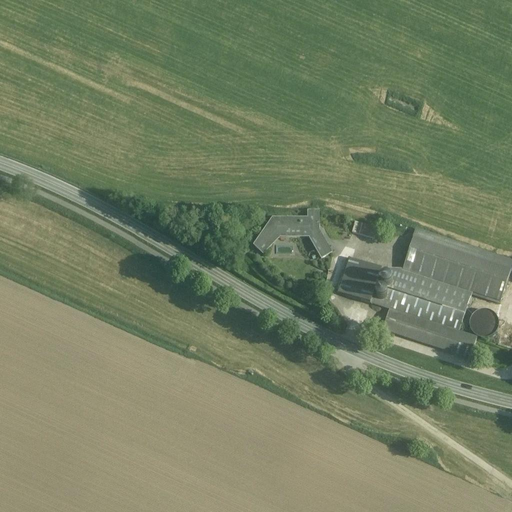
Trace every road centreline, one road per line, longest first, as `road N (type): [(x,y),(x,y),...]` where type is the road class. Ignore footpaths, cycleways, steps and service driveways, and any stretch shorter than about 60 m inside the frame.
road 1 (secondary): [(511,405),(374,361),(91,203),(0,165)]
road 2 (track): [(342,345),(347,373),(511,486)]
